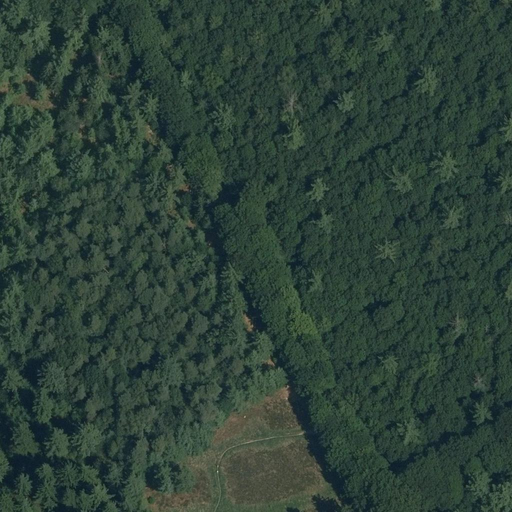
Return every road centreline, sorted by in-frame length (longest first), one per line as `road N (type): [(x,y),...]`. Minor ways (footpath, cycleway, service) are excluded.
road 1 (track): [(289,328),(124,1)]
road 2 (track): [(397,511),(511,450)]
